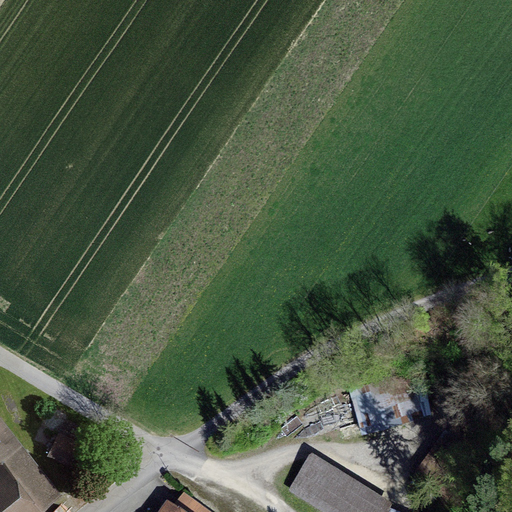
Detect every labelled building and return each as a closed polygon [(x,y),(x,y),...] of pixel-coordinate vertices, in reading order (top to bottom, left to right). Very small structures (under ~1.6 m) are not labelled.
[(399,423),(387,381),(350,392),(358,419),(338,425),(342,439),(399,423)] [(0,410),(0,511),(42,511),(63,495),(0,410)] [(66,418),(53,446),(81,458),(93,430),(66,418)] [(374,511),(378,507),(308,459),(285,493),(312,511),(374,511)] [(205,511),(179,493),(165,511),(205,511)]
